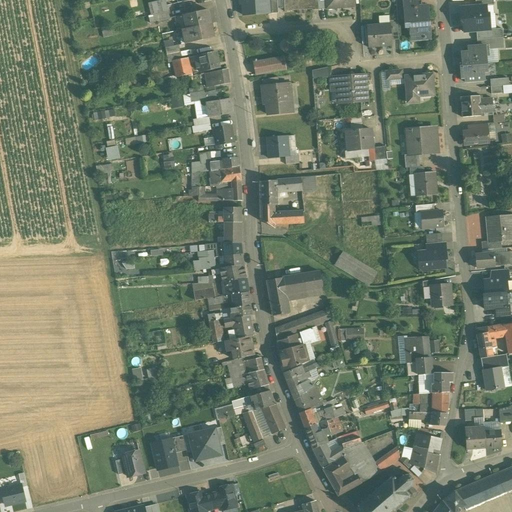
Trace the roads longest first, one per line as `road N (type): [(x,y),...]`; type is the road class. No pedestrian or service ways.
road 1 (residential): [(444,481),(470,318),(446,59)]
road 2 (residential): [(301,447),(264,352),(231,34)]
road 3 (residential): [(231,34),(353,22),(354,65),(446,59)]
road 4 (residential): [(56,511),(301,447)]
